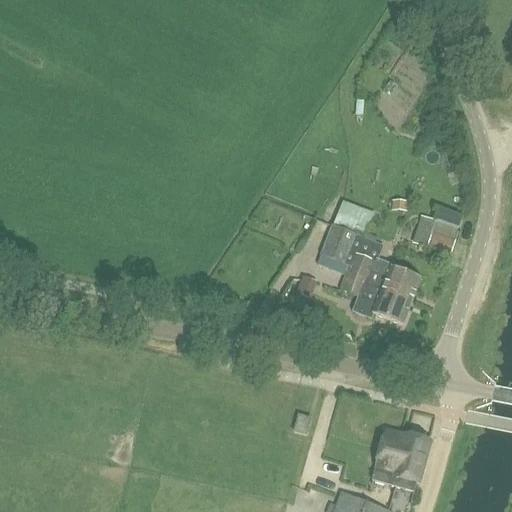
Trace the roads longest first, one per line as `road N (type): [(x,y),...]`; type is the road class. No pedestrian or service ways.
road 1 (tertiary): [(447,386),(0,292)]
road 2 (unclassified): [(447,386),(491,184),(428,0)]
road 3 (unclassified): [(422,511),(447,386)]
